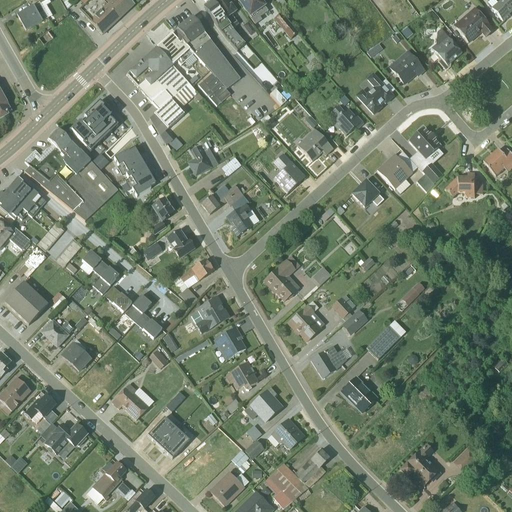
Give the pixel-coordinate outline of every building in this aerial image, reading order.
[(16,17),(25,33),(53,18),(46,6),(50,4),(47,0),(34,0),(27,4),(30,9),(16,17)] [(98,0),(83,0),(80,4),(83,7),(78,12),(102,37),(119,20),(98,0)] [(98,0),(119,20),(133,5),(127,0),(98,0)] [(222,0),(219,0),(213,5),(232,31),(238,26),(231,17),(236,13),(230,6),(228,7),(222,0)] [(267,13),(258,0),(235,0),(255,27),(261,22),(259,19),(267,13)] [(281,0),(280,0),(274,4),(280,13),(287,8),(281,0)] [(503,24),(511,15),(511,0),(502,0),(490,11),(503,24)] [(232,31),(213,5),(212,3),(208,6),(209,8),(204,11),(223,37),(236,53),(244,45),(232,31)] [(493,32),(474,9),(452,27),(468,46),(480,36),(483,41),(493,32)] [(297,35),(280,15),(273,22),(290,42),(297,35)] [(239,80),(192,19),(174,32),(204,67),(216,81),(225,90),(239,80)] [(255,33),(247,23),(242,28),(249,37),(255,33)] [(177,56),(170,49),(176,44),(157,24),(143,36),(154,48),(156,46),(170,62),(177,56)] [(448,37),(430,51),(444,69),(462,55),(448,37)] [(245,45),(234,54),(261,84),(263,82),(259,77),(260,76),(256,72),(262,66),(260,64),(254,70),(245,60),(252,53),(245,45)] [(377,45),(366,54),(370,58),(380,49),(377,45)] [(155,50),(126,77),(157,112),(153,117),(167,131),(184,116),(179,111),(192,98),(198,104),(202,100),(169,64),(155,50)] [(406,53),(388,69),(402,85),(414,75),(417,78),(424,72),(406,53)] [(371,117),(392,99),(371,76),(365,82),(372,90),(365,97),(361,92),(354,98),(371,117)] [(0,119),(12,112),(0,90),(0,119)] [(280,107),(286,102),(276,90),(269,95),(280,107)] [(68,132),(90,154),(117,127),(108,118),(111,115),(99,103),(83,118),(87,122),(82,127),(78,123),(68,132)] [(357,131),(363,126),(355,117),(354,118),(347,110),(343,113),(339,108),(330,116),(335,122),(332,124),(344,138),(355,129),(357,131)] [(422,130),(408,144),(417,153),(409,161),(432,185),(441,177),(427,162),(441,149),(422,130)] [(332,152),(313,131),(296,147),(312,164),(322,154),(326,158),(332,152)] [(30,170),(25,175),(58,201),(85,223),(118,191),(57,132),(45,142),(52,149),(41,159),(36,153),(25,163),(30,170)] [(187,165),(195,178),(216,167),(204,146),(190,153),(194,161),(187,165)] [(497,150),(482,164),(488,170),(496,179),(504,171),(507,174),(511,170),(511,158),(507,153),(502,157),(497,150)] [(119,168),(116,169),(121,179),(125,176),(127,181),(124,183),(129,192),(131,191),(136,199),(149,191),(148,189),(154,186),(134,151),(128,154),(127,152),(114,160),(119,168)] [(271,181),(287,196),(304,179),(282,156),(272,166),(279,173),(271,181)] [(394,157),(376,174),(398,198),(409,188),(405,184),(412,177),(394,157)] [(226,176),(240,167),(235,159),(221,168),(226,176)] [(453,202),(457,198),(465,197),(466,202),(477,203),(476,198),(484,193),(484,186),(478,182),(475,181),(476,175),(466,175),(466,180),(456,180),(444,194),(453,202)] [(32,219),(46,203),(20,182),(14,177),(0,194),(0,208),(7,215),(11,210),(22,219),(26,215),(32,219)] [(367,182),(351,195),(362,208),(370,201),(376,208),(384,201),(367,182)] [(224,188),(200,207),(209,217),(226,204),(229,208),(243,198),(242,197),(245,194),(241,190),(238,192),(234,187),(228,193),(224,188)] [(234,215),(227,220),(233,229),(231,231),(236,238),(252,227),(246,217),(251,214),(246,207),(248,205),(243,198),(229,208),(234,215)] [(165,201),(152,210),(154,213),(143,220),(154,237),(166,230),(163,225),(170,221),(168,220),(174,216),(165,201)] [(324,223),(335,213),(330,208),(319,218),(324,223)] [(0,252),(9,242),(22,252),(30,242),(2,220),(0,223),(0,252)] [(54,225),(36,245),(44,253),(63,232),(54,225)] [(188,240),(186,242),(178,231),(165,241),(173,251),(171,253),(178,262),(195,250),(188,240)] [(63,268),(81,247),(72,240),(54,260),(63,268)] [(158,249),(146,254),(148,259),(161,255),(158,249)] [(90,253),(81,264),(108,287),(117,276),(90,253)] [(212,274),(205,263),(172,284),(175,289),(177,292),(180,295),(178,297),(189,309),(197,302),(188,291),(212,274)] [(299,290),(289,279),(296,273),(287,263),(264,283),(282,304),(299,290)] [(34,272),(30,268),(26,265),(16,275),(20,279),(24,275),(27,279),(34,272)] [(319,285),(329,276),(321,268),(312,277),(319,285)] [(108,287),(98,279),(91,288),(151,340),(159,331),(142,317),(151,306),(139,296),(130,306),(108,287)] [(4,305),(16,316),(35,296),(23,285),(4,305)] [(71,297),(77,304),(88,293),(82,287),(71,297)] [(52,309),(56,312),(63,305),(59,301),(62,298),(58,294),(51,302),(54,305),(52,309)] [(16,316),(28,328),(47,307),(35,296),(16,316)] [(196,311),(198,315),(191,319),(201,336),(229,319),(217,299),(196,311)] [(341,301),(332,309),(342,320),(351,312),(341,301)] [(307,307),(288,325),(306,344),(324,327),(312,316),(318,311),(312,305),(308,308),(307,307)] [(349,339),(369,321),(359,310),(339,328),(349,339)] [(82,320),(74,328),(79,332),(86,324),(82,320)] [(101,330),(90,321),(88,324),(98,333),(101,330)] [(60,329),(53,323),(41,336),(56,350),(73,331),(66,324),(60,329)] [(403,336),(391,325),(366,350),(377,362),(403,336)] [(226,363),(245,352),(237,339),(240,337),(235,330),(213,343),(226,363)] [(85,351),(76,343),(62,358),(79,373),(91,360),(83,353),(85,351)] [(334,348),(310,364),(321,382),(334,374),(344,363),(334,348)] [(157,351),(148,358),(159,370),(168,363),(157,351)] [(0,379),(7,372),(4,370),(9,365),(0,356),(0,379)] [(180,356),(175,359),(182,371),(187,368),(180,356)] [(502,360),(494,369),(499,374),(507,365),(502,360)] [(237,393),(243,389),(244,392),(257,386),(252,377),(255,376),(251,368),(248,369),(246,366),(224,378),(229,387),(232,385),(237,393)] [(355,379),(340,394),(361,415),(377,400),(355,379)] [(0,410),(8,418),(31,393),(16,380),(0,396),(0,410)] [(136,394),(128,387),(111,405),(118,412),(121,409),(135,422),(153,404),(139,390),(136,394)] [(275,398),(269,390),(243,413),(251,422),(256,417),(264,426),(281,411),(272,401),(275,398)] [(55,407),(45,398),(39,404),(37,402),(25,415),(36,426),(42,419),(43,420),(55,407)] [(230,414),(240,407),(235,401),(226,408),(230,414)] [(172,428),(163,420),(146,438),(159,450),(179,428),(175,424),(172,428)] [(501,421),(494,429),(502,436),(509,428),(501,421)] [(286,454),(303,440),(287,422),(271,436),(286,454)] [(45,423),(36,432),(41,436),(50,427),(45,423)] [(76,427),(70,434),(62,426),(43,446),(56,458),(58,457),(63,462),(73,450),(74,451),(76,448),(79,449),(85,441),(84,439),(86,436),(76,427)] [(246,433),(253,441),(260,435),(253,427),(246,433)] [(159,450),(171,462),(188,443),(180,435),(183,432),(179,428),(159,450)] [(252,462),(264,451),(256,441),(244,452),(252,462)] [(407,480),(412,476),(423,487),(429,482),(432,485),(441,476),(426,461),(433,454),(426,446),(400,472),(407,480)] [(463,475),(479,459),(469,449),(453,465),(463,475)] [(320,469),(329,459),(321,451),(294,477),(307,491),(324,474),(320,469)] [(248,461),(241,454),(231,462),(242,474),(248,469),(244,465),(248,461)] [(19,458),(10,467),(17,474),(26,465),(19,458)] [(117,464),(105,477),(104,476),(91,490),(92,490),(86,497),(97,507),(103,500),(105,503),(109,499),(107,498),(121,482),(119,480),(126,473),(117,464)] [(311,496),(282,466),(269,478),(297,508),(311,496)] [(260,473),(251,472),(251,479),(260,480),(260,473)] [(244,490),(229,474),(208,494),(223,510),(244,490)] [(283,511),(291,505),(268,480),(264,484),(276,497),(272,501),(283,511)] [(131,491),(123,484),(116,492),(123,499),(131,491)] [(151,497),(146,492),(126,511),(143,511),(154,500),(151,497)] [(56,502),(64,510),(72,501),(64,493),(56,502)] [(273,511),(274,511),(256,494),(238,511),(273,511)] [(460,511),(453,503),(442,511),(460,511)]
